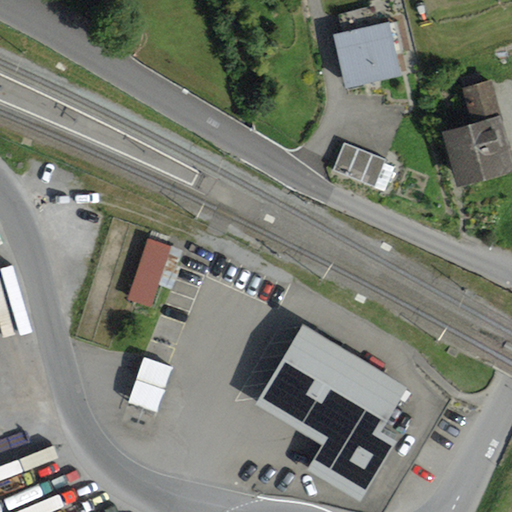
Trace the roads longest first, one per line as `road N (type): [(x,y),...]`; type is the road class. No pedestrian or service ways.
road 1 (residential): [(21,0),(88,36),(176,106),(297,179),(511,273)]
road 2 (residential): [(197,511),(115,468),(79,424),(20,219),(0,183)]
road 3 (residential): [(511,399),(455,511)]
